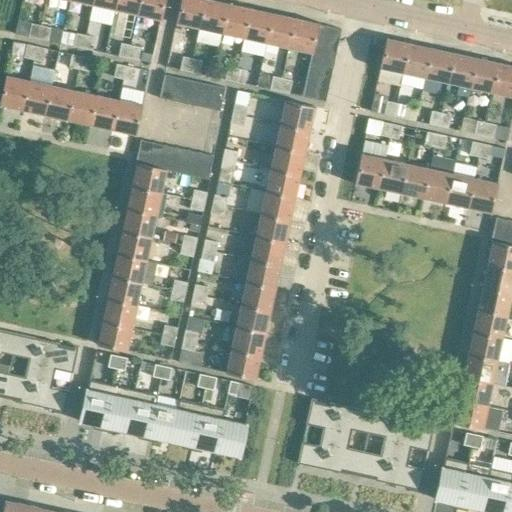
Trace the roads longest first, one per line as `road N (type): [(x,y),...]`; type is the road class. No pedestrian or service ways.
road 1 (residential): [(296,349),(373,7)]
road 2 (residential): [(223,511),(0,463)]
